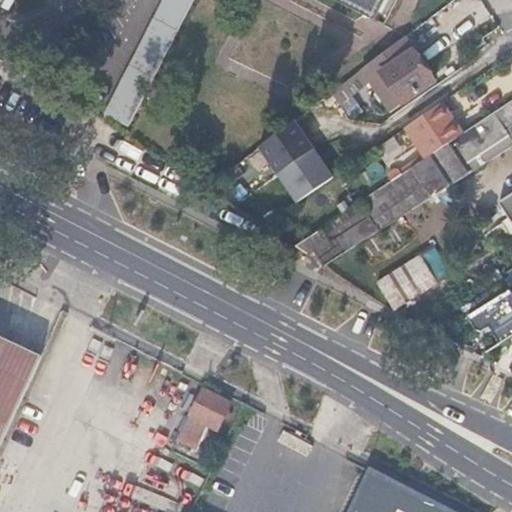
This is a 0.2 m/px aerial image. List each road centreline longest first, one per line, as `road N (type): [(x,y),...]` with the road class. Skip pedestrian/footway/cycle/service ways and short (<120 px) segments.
road 1 (primary): [(0,202),(285,348),(511,480)]
road 2 (primary): [(511,436),(0,177)]
